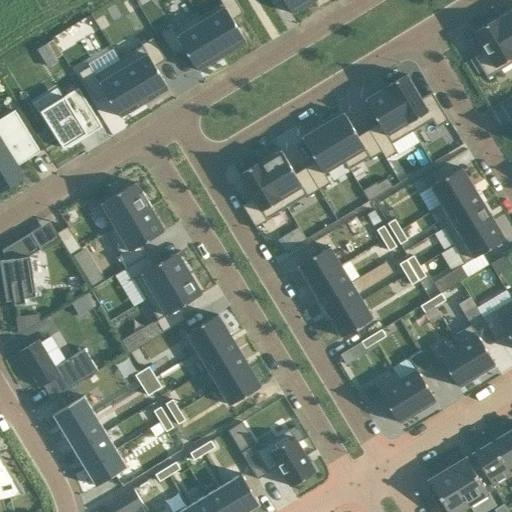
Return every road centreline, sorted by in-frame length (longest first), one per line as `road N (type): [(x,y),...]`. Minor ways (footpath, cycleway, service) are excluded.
road 1 (residential): [(145,136),(360,483)]
road 2 (residential): [(383,469),(200,159)]
road 3 (residential): [(419,33),(200,159)]
road 4 (residential): [(175,118),(367,0)]
road 5 (residential): [(419,33),(511,186)]
road 6 (residential): [(0,223),(145,136)]
road 7 (residential): [(383,469),(511,390)]
road 8 (residential): [(67,511),(53,473),(6,400)]
